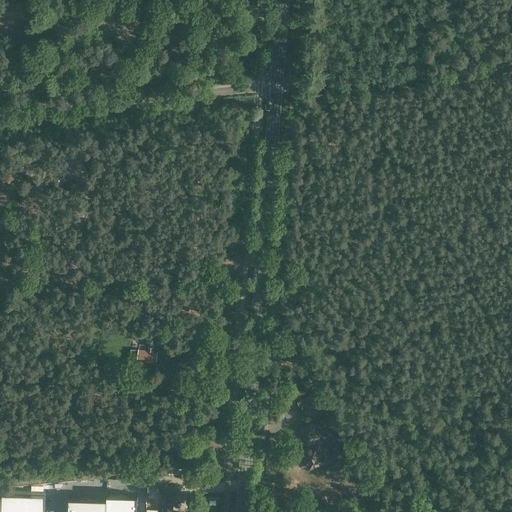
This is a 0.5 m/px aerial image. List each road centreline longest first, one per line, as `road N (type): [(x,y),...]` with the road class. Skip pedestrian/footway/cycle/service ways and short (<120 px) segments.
road 1 (secondary): [(241,511),(276,87)]
road 2 (unclassified): [(0,112),(276,87)]
road 3 (track): [(374,511),(287,334),(258,307),(242,305)]
road 4 (track): [(511,62),(276,87)]
road 5 (track): [(511,436),(415,511)]
